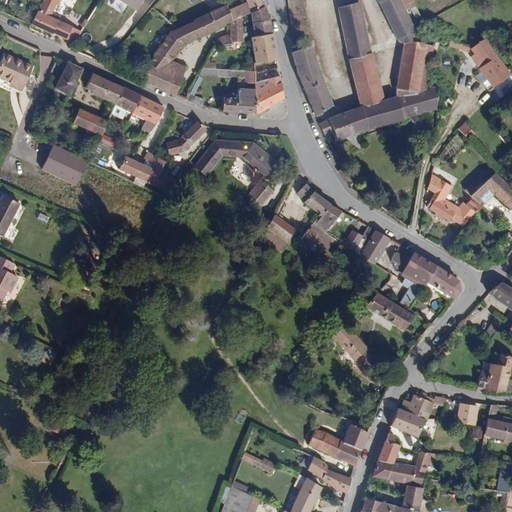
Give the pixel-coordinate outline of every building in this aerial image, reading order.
[(50,16),(56,4),(57,3),(58,0),(42,0),(30,23),(51,33),(52,33),(66,40),(73,28),(50,16)] [(143,0),(120,0),(138,10),(143,0)] [(265,4),(263,0),(245,0),(247,2),(236,7),(240,16),(241,16),(250,11),(265,4)] [(417,113),(436,108),(437,86),(427,88),(434,39),(416,33),(404,9),(399,0),(377,0),(379,3),(395,38),(403,43),(395,87),(395,95),(381,100),(361,106),(330,117),(318,123),(324,135),(328,141),(331,139),(329,134),(334,132),(337,139),(370,127),(403,118),(411,115),(417,113)] [(413,0),(399,0),(404,9),(415,3),(413,0)] [(376,80),(370,56),(359,1),(338,6),(356,85),(376,80)] [(231,20),(228,10),(225,3),(193,19),(193,20),(169,31),(153,53),(170,60),(180,47),(193,39),(218,28),(225,24),(231,20)] [(269,18),(265,4),(250,11),(251,18),(261,16),(262,19),(269,18)] [(240,16),(236,7),(228,10),(231,20),(240,16)] [(242,26),(241,16),(240,16),(231,20),(225,24),(225,33),(226,43),(231,43),(231,41),(242,41),(242,38),(242,26)] [(271,30),(269,18),(262,19),(261,16),(251,18),(252,21),(251,21),(251,24),(242,26),(242,38),(250,36),(254,36),(253,33),(271,30)] [(73,43),(80,32),(73,28),(66,40),(73,43)] [(276,57),(271,30),(253,33),(254,36),(250,36),(252,47),(253,61),(276,57)] [(226,43),(225,33),(222,34),(214,39),(214,45),(226,43)] [(510,74),(483,38),(470,47),(474,54),(470,57),(493,86),(510,74)] [(470,47),(450,39),(448,43),(459,48),(459,49),(468,52),(470,47)] [(332,105),(319,70),(311,43),(291,51),(300,79),(315,115),(332,105)] [(184,66),(170,60),(153,53),(149,65),(182,78),(184,66)] [(22,90),(33,66),(4,54),(0,62),(0,76),(12,82),(11,85),(22,90)] [(78,78),(83,69),(68,62),(55,88),(69,95),(78,78)] [(174,96),(182,78),(149,65),(141,81),(174,96)] [(279,74),(277,65),(260,68),(262,76),(279,74)] [(230,75),(230,68),(203,67),(199,74),(230,75)] [(262,76),(260,68),(253,70),(254,77),(262,76)] [(89,82),(92,73),(83,69),(78,78),(89,82)] [(283,96),(279,74),(262,76),(254,77),(253,70),(243,69),(244,76),(245,87),(238,87),(237,98),(222,97),(221,111),(257,112),(283,96)] [(123,87),(92,73),(89,82),(86,90),(115,104),(123,87)] [(381,100),(376,80),(356,85),(361,106),(381,100)] [(164,107),(123,87),(115,104),(145,120),(141,128),(149,132),(164,107)] [(445,108),(450,103),(448,100),(442,105),(445,108)] [(102,133),(107,122),(79,109),(73,122),(101,135),(102,133)] [(185,151),(206,130),(196,122),(181,136),(181,138),(167,143),(170,155),(185,151)] [(469,140),(475,134),(465,122),(459,128),(469,140)] [(110,147),(114,138),(102,133),(101,135),(98,142),(110,147)] [(278,163),(253,143),(216,141),(195,166),(206,175),(222,155),(242,157),(267,177),(278,163)] [(76,185),(87,160),(52,144),(41,169),(76,185)] [(132,157),(136,151),(128,146),(123,153),(132,157)] [(160,173),(164,162),(151,153),(148,151),(144,158),(151,163),(150,168),(125,157),(119,169),(155,184),(160,173)] [(350,176),(344,170),(341,173),(346,179),(350,176)] [(511,187),(494,172),(476,189),(470,195),(472,196),(483,204),(494,193),(511,209),(511,187)] [(169,193),(176,180),(160,173),(155,184),(154,186),(169,193)] [(434,193),(442,180),(431,173),(427,188),(434,193)] [(357,184),(350,176),(346,179),(352,188),(357,184)] [(458,208),(443,199),(452,186),(442,180),(434,193),(426,206),(448,220),(447,222),(460,231),(483,204),(472,196),(465,204),(462,202),(458,208)] [(274,190),(263,182),(259,187),(270,196),(274,190)] [(330,204),(313,192),(306,183),(297,193),(304,201),(320,215),(321,216),(330,204)] [(470,195),(476,189),(470,183),(464,189),(470,195)] [(261,206),(270,196),(259,187),(251,197),(261,206)] [(154,219),(165,199),(156,193),(145,214),(154,219)] [(0,236),(1,237),(19,203),(3,195),(0,200),(0,236)] [(326,233),(341,211),(330,204),(321,216),(320,215),(313,224),(326,233)] [(282,252),(294,229),(277,217),(280,212),(277,209),(259,243),(264,246),(267,241),(282,252)] [(322,258),(335,239),(326,233),(313,224),(300,240),(308,246),(307,247),(322,258)] [(377,254),(387,238),(368,226),(362,236),(354,251),(375,264),(379,256),(377,254)] [(354,251),(362,236),(352,230),(344,244),(354,251)] [(505,259),(511,249),(511,234),(508,231),(493,250),(505,259)] [(379,256),(389,239),(387,238),(377,254),(379,256)] [(423,286),(435,267),(413,253),(408,260),(395,253),(392,259),(395,268),(401,272),(399,274),(405,278),(403,281),(411,285),(399,306),(408,311),(423,286)] [(0,267),(10,273),(15,264),(0,256),(0,267)] [(10,292),(18,277),(10,273),(0,267),(0,301),(1,302),(6,291),(10,292)] [(459,291),(458,281),(435,267),(423,286),(426,288),(428,285),(435,289),(436,288),(453,298),(459,291)] [(510,310),(511,306),(511,289),(501,283),(488,294),(510,311),(510,310)] [(412,318),(374,295),(363,306),(403,330),(412,318)] [(488,342),(497,327),(490,323),(481,337),(484,339),(488,342)] [(367,349),(345,324),(329,339),(333,344),(336,341),(353,360),(357,356),(367,349)] [(373,366),(383,359),(367,349),(357,356),(373,366)] [(46,367),(50,360),(40,355),(37,363),(46,367)] [(506,379),(511,358),(499,355),(497,360),(492,358),(491,366),(488,366),(486,373),(481,372),(475,390),(480,392),(503,392),(506,379)] [(511,391),(511,381),(506,379),(503,392),(511,391)] [(425,420),(432,404),(413,396),(410,402),(406,412),(423,419),(425,420)] [(446,405),(447,397),(436,396),(435,403),(446,405)] [(406,412),(410,402),(403,400),(400,409),(406,412)] [(474,425),(476,407),(458,404),(456,422),(474,425)] [(511,424),(493,421),(496,405),(489,405),(484,430),(511,434),(511,424)] [(416,437),(423,419),(406,412),(400,409),(397,408),(390,426),(416,437)] [(361,450),(368,433),(350,425),(343,441),(314,430),(308,444),(354,465),(360,450),(361,450)] [(511,440),(511,434),(484,430),(483,435),(511,440)] [(393,463),(399,445),(391,443),(394,436),(386,434),(376,459),(393,463)] [(419,485),(424,463),(428,464),(431,453),(416,451),(413,465),(393,463),(376,459),(371,476),(409,484),(409,483),(419,485)] [(274,471),(276,462),(245,452),(242,461),(274,471)] [(346,493),(350,478),(326,470),(327,465),(320,461),(306,454),(301,466),(320,478),(335,489),(346,493)] [(300,489),(307,478),(300,475),(294,486),(300,489)] [(313,503),(321,488),(307,478),(300,489),(297,496),(291,511),(312,511),(310,511),(313,503)] [(240,491),(242,485),(233,481),(231,487),(240,491)] [(511,511),(511,486),(509,485),(503,511),(511,511)] [(417,511),(423,487),(415,487),(406,486),(401,507),(400,511),(388,508),(389,504),(364,498),(360,511),(364,511),(417,511)] [(254,511),(259,500),(245,493),(240,491),(231,487),(220,511),(254,511)]
